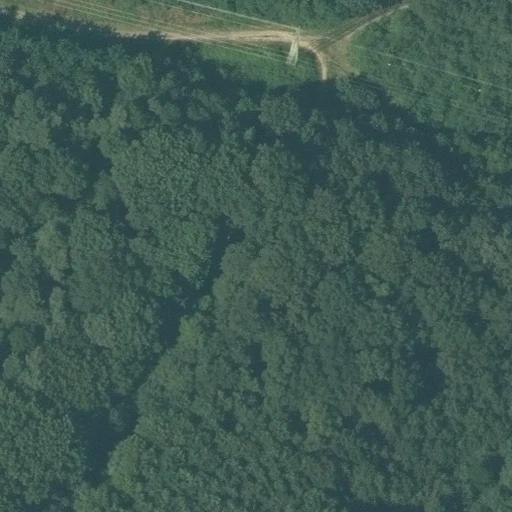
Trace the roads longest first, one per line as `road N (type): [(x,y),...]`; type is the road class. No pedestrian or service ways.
road 1 (track): [(341,45),(223,252),(34,511)]
road 2 (track): [(0,17),(48,33),(311,30),(341,45)]
road 3 (track): [(341,53),(464,203),(511,235)]
